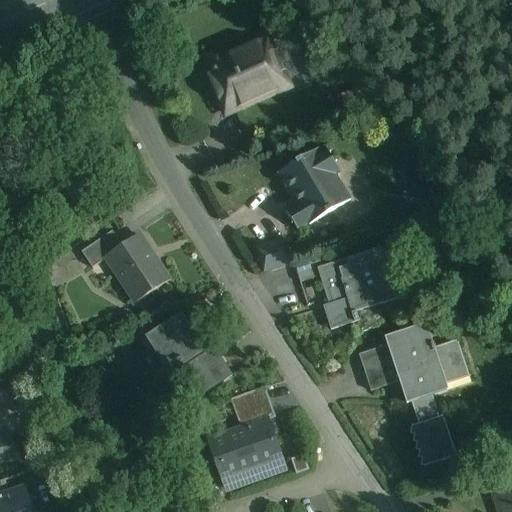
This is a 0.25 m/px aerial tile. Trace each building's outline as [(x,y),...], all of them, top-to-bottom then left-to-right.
[(241,102),(284,83),(271,55),(274,53),(276,49),(271,37),(265,37),(221,55),(216,54),(204,60),(202,63),(222,110),(233,105),(235,111),(243,108),(241,102)] [(343,95),(349,112),(373,105),(367,87),(343,95)] [(310,226),(352,200),(336,175),(342,171),(326,145),(279,172),(298,203),(287,211),(298,230),(308,223),(310,226)] [(107,257),(122,246),(113,232),(83,252),(93,267),(107,257)] [(138,301),(170,280),(140,235),(107,257),(138,301)] [(294,264),(286,238),(257,247),(265,273),(294,264)] [(400,298),(384,248),(348,260),(353,277),(338,281),(337,277),(326,280),(333,304),(325,306),(333,330),(362,321),(359,311),(400,298)] [(320,256),(295,263),(301,282),(326,274),(320,256)] [(182,313),(147,337),(174,377),(182,372),(191,385),(203,376),(212,389),(233,375),(215,348),(204,355),(190,333),(194,330),(182,313)] [(389,345),(361,353),(372,391),(400,382),(408,404),(413,403),(420,424),(413,426),(412,434),(416,435),(414,442),(418,442),(417,450),(421,451),(420,458),(423,459),(422,466),(426,466),(457,456),(444,416),(441,417),(434,396),(450,391),(447,384),(470,377),(459,341),(436,348),(428,324),(386,338),(389,345)] [(26,388),(0,391),(0,400),(2,414),(30,410),(26,388)] [(208,434),(222,479),(286,458),(271,414),(208,434)] [(0,464),(16,461),(11,434),(0,436),(0,464)] [(511,511),(511,479),(491,487),(499,511),(500,511),(506,510),(507,511),(511,511)] [(0,511),(29,511),(26,500),(12,504),(8,491),(0,493),(0,511)]
